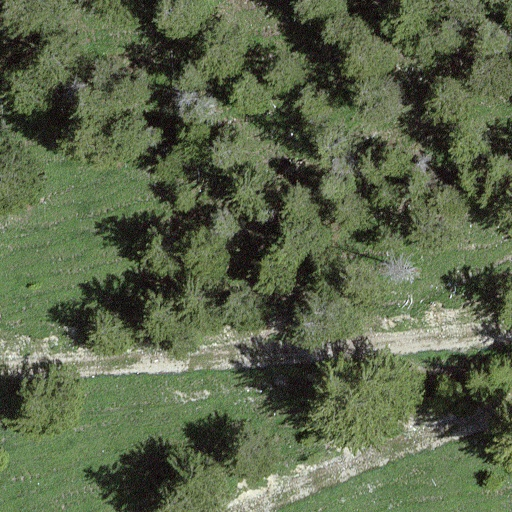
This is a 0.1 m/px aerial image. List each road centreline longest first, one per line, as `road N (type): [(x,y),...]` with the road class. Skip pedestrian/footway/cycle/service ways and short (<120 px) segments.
road 1 (track): [(511,329),(0,363)]
road 2 (track): [(253,511),(511,411)]
